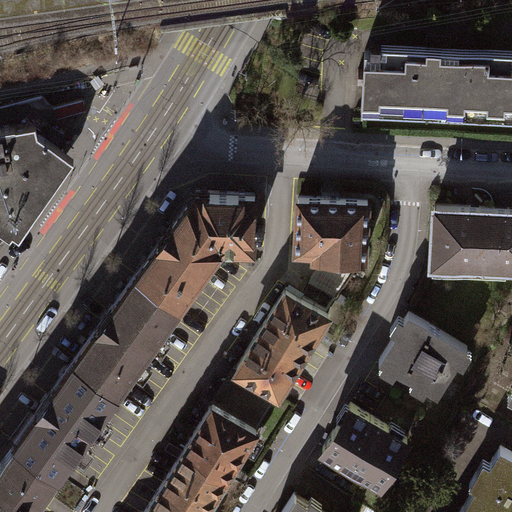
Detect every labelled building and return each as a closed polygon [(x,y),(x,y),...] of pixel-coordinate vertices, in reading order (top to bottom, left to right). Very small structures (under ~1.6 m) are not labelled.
[(422,50),(360,47),(357,109),(511,116),(511,55),(446,52),(446,41),(436,40),(423,40),(422,50)] [(0,220),(12,229),(22,215),(66,151),(58,145),(57,145),(36,130),(34,120),(0,126),(0,220)] [(192,188),(0,452),(0,511),(22,511),(23,510),(218,243),(249,245),(251,192),(192,188)] [(300,189),(297,240),(314,241),(313,246),(324,247),(364,249),(367,249),(371,192),(332,190),(300,189)] [(511,206),(465,204),(431,202),(428,261),(430,262),(511,265),(511,206)] [(0,220),(0,244),(12,229),(0,220)] [(364,249),(324,247),(324,252),(302,289),(332,307),(334,307),(339,298),(363,260),(364,249)] [(285,278),(232,362),(279,392),(303,353),(307,347),(332,307),(302,289),(285,278)] [(404,308),(375,356),(409,378),(434,393),(464,345),(410,312),(404,308)] [(209,398),(256,427),(260,422),(279,392),(232,362),(222,378),(209,398)] [(180,443),(228,473),(230,469),(236,460),(242,450),(254,431),(256,427),(209,398),(188,431),(180,443)] [(334,420),(318,445),(375,481),(404,436),(347,400),(334,420)] [(466,504),(479,511),(511,511),(511,446),(504,442),(466,504)] [(171,458),(137,511),(202,511),(228,473),(180,443),(171,458)] [(322,511),(292,492),(278,511),(322,511)]
